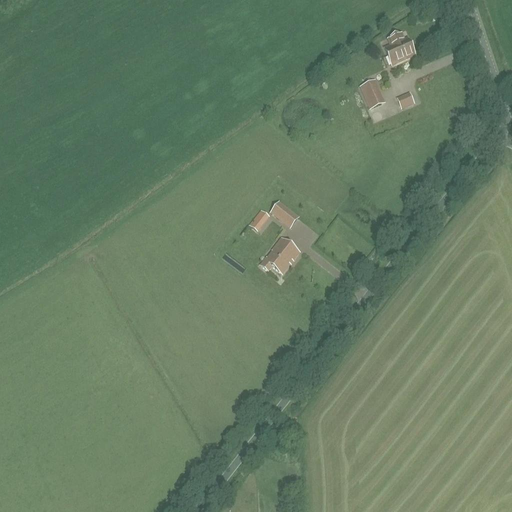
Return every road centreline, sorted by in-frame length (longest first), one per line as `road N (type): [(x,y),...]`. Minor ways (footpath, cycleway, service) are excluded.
road 1 (unclassified): [(197,511),(495,139),(509,132)]
road 2 (tertiary): [(509,132),(468,0)]
